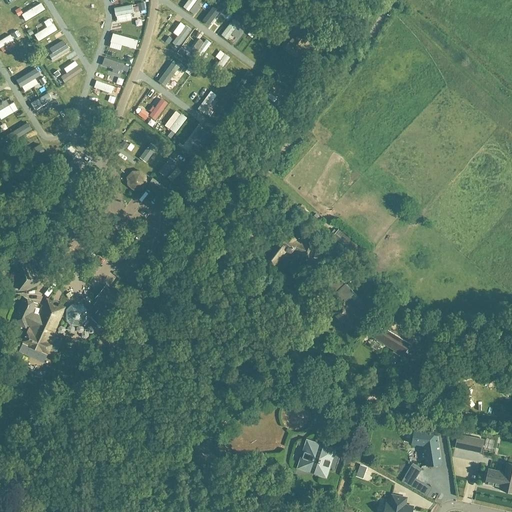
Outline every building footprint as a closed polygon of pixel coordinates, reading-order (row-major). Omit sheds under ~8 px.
[(69,8),(77,8),(77,0),(63,0),(63,16),(69,16),(69,8)] [(82,0),(98,11),(102,6),(94,0),(82,0)] [(190,0),(187,3),(191,9),(201,3),(198,0),(190,0)] [(216,17),(228,10),(224,4),(205,16),(212,27),(219,22),(216,17)] [(82,11),(79,27),(86,28),(89,12),(82,11)] [(99,25),(97,41),(104,42),(107,26),(99,25)] [(308,53),(298,45),(301,41),(302,42),(309,34),(303,29),(293,41),(292,40),(285,48),(301,61),(308,53)] [(250,50),(247,56),(261,64),(264,58),(250,50)] [(74,82),(89,69),(84,64),(69,77),(74,82)] [(241,65),(238,70),(249,76),(252,70),(241,65)] [(99,77),(83,92),(89,98),(105,83),(99,77)] [(214,91),(217,83),(208,79),(205,88),(214,91)] [(271,102),(276,100),(272,91),(267,93),(271,102)] [(56,100),(51,103),(55,109),(59,106),(56,100)] [(149,114),(144,111),(141,116),(145,120),(149,114)] [(208,121),(216,126),(222,116),(214,111),(208,121)] [(128,185),(134,190),(141,189),(146,184),(145,176),(140,171),(132,172),(132,174),(130,177),(127,178),(128,185)] [(152,182),(148,185),(154,191),(158,188),(152,182)] [(339,229),(337,231),(337,232),(334,230),(331,234),(333,236),(332,237),(333,238),(332,239),(339,245),(340,244),(351,253),(358,245),(339,229)] [(301,244),(296,240),(290,235),(289,237),(285,234),(271,251),(280,258),(286,251),(290,254),(294,250),(296,251),(302,254),(301,256),(310,259),(314,248),(305,245),(305,246),(301,244)] [(321,263),(332,272),(343,259),(333,250),(321,263)] [(38,285),(39,275),(39,272),(29,265),(17,270),(16,283),(26,291),(38,285)] [(339,282),(330,289),(333,293),(342,286),(339,282)] [(293,298),(307,298),(306,284),(303,284),(295,284),(295,285),(293,285),(293,298)] [(349,307),(354,303),(350,298),(354,294),(346,286),(336,296),(339,299),(340,299),(344,303),(332,314),(341,324),(343,322),(351,330),(359,322),(352,314),(354,312),(349,307)] [(103,327),(114,314),(127,298),(116,288),(112,293),(104,287),(96,298),(98,299),(89,310),(87,310),(82,305),(71,305),(66,310),(64,310),(65,308),(59,305),(57,308),(52,305),(53,302),(47,300),(40,315),(33,312),(37,303),(23,297),(12,322),(29,330),(23,341),(30,344),(30,346),(41,351),(41,349),(48,353),(57,335),(53,333),(60,317),(66,317),(66,320),(71,325),(82,325),(87,320),(87,317),(92,317),(92,318),(103,327)] [(413,343),(382,324),(374,338),(390,348),(391,346),(396,349),(394,352),(404,358),(413,343)] [(356,409),(321,405),(319,418),(335,420),(335,417),(359,420),(361,411),(356,410),(356,409)] [(415,428),(412,444),(423,446),(426,465),(442,462),(437,432),(415,428)] [(464,448),(467,449),(480,452),(483,440),(470,437),(466,437),(464,448)] [(337,448),(306,438),(296,469),(327,479),(337,448)] [(511,464),(508,463),(502,462),(500,472),(489,470),(486,483),(501,486),(500,488),(503,489),(502,491),(511,493),(511,464)] [(401,481),(417,490),(422,482),(416,478),(421,469),(412,463),(401,481)] [(360,465),(356,476),(363,478),(367,467),(360,465)] [(386,502),(384,511),(411,511),(413,507),(405,505),(390,502),(386,502)]
